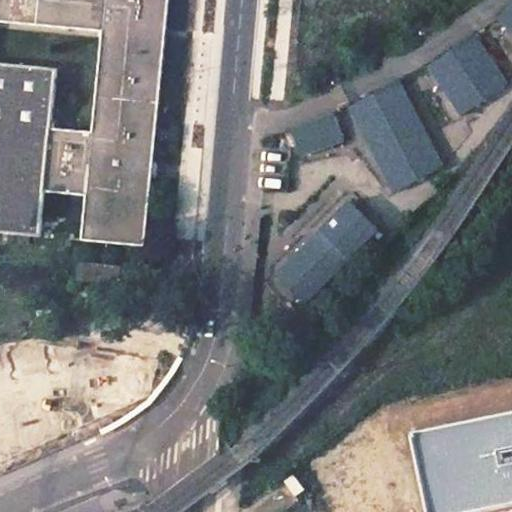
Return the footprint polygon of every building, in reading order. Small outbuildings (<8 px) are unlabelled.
[(0,0),(0,233),(41,237),(44,194),(85,197),(81,242),(148,248),(167,0),(0,0)] [(511,4),(499,16),(511,31),(511,4)] [(459,116),(509,84),(477,34),(427,66),(459,116)] [(350,105),(389,192),(443,168),(403,81),(350,105)] [(292,130),(301,157),(344,141),(335,115),(292,130)] [(350,201),(274,275),(304,306),(380,231),(350,201)] [(126,264),(81,258),(80,277),(124,283),(126,264)] [(0,463),(148,393),(160,353),(115,352),(0,373),(0,463)] [(511,413),(409,435),(424,511),(497,511),(511,509),(511,413)]
